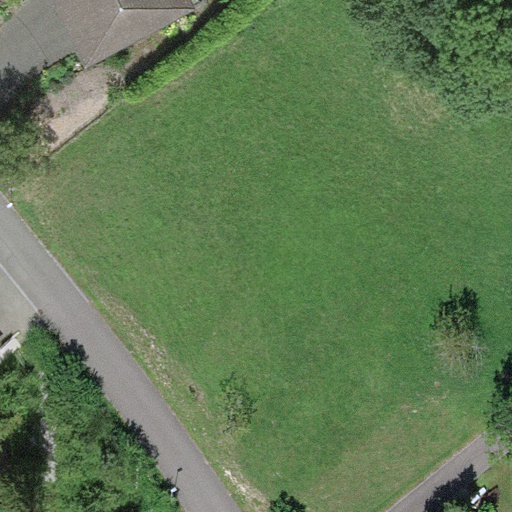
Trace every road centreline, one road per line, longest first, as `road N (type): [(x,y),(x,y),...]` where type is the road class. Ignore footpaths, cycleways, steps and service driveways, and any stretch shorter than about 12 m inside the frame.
road 1 (residential): [(0,220),(115,367),(210,511)]
road 2 (track): [(409,511),(511,427)]
